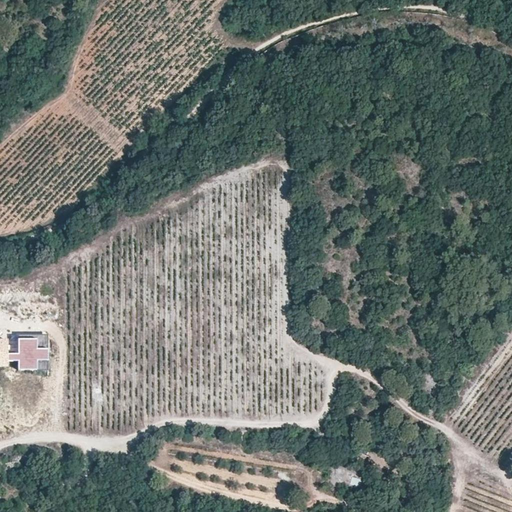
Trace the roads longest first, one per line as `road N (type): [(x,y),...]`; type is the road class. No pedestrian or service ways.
road 1 (track): [(511,36),(444,12),(397,8),(319,22),(266,43),(88,213),(0,248)]
road 2 (track): [(50,437),(115,441),(197,421),(312,424),(345,368),(374,378),(453,435)]
road 3 (track): [(79,511),(50,436),(0,446)]
